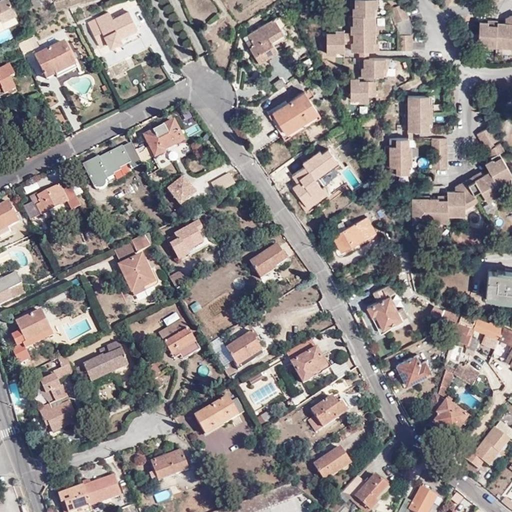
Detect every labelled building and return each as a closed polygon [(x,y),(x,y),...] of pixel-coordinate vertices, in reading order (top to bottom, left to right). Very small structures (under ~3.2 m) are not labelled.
[(0,0),(0,30),(19,22),(10,0),(0,0)] [(187,0),(199,21),(216,11),(209,0),(187,0)] [(355,0),(356,6),(360,5),(360,9),(358,9),(358,17),(354,17),(354,23),(358,23),(358,26),(356,26),(356,35),(349,35),(349,41),(353,41),(353,44),(351,44),(352,52),(373,52),(372,44),(375,44),(375,34),(372,34),(372,26),(375,26),(374,9),(377,9),(376,0),(355,0)] [(407,18),(404,5),(393,7),(396,20),(407,18)] [(135,28),(128,12),(112,19),(110,13),(97,18),(110,46),(122,40),(120,35),(135,28)] [(479,23),(478,44),(486,45),(486,47),(495,48),(495,46),(503,46),(504,49),(511,49),(511,16),(509,18),(509,25),(505,25),(497,24),(497,22),(491,22),(491,26),(488,26),(488,24),(479,23)] [(218,22),(215,18),(199,29),(202,32),(218,22)] [(277,52),(273,45),(269,37),(281,30),(274,19),(243,38),(259,64),(277,52)] [(269,37),(273,45),(287,37),(287,34),(283,28),(281,30),(269,37)] [(344,52),(344,44),(344,35),(344,31),(336,32),(335,32),(335,34),(332,34),(332,29),(326,30),(327,55),(336,55),(336,52),(344,52)] [(412,50),(412,34),(397,34),(396,50),(412,50)] [(17,46),(22,55),(33,50),(28,39),(17,46)] [(64,42),(34,58),(44,80),(54,76),(56,79),(77,68),(64,42)] [(360,59),(360,65),(364,65),(364,69),(362,69),(362,77),(362,81),(359,81),(359,79),(350,79),(351,100),(359,100),(359,103),(368,103),(368,97),(376,97),(375,77),(383,77),(383,69),(385,69),(385,59),(360,59)] [(0,91),(2,91),(4,95),(15,90),(10,78),(15,75),(9,66),(0,70),(0,91)] [(312,78),(307,73),(299,79),(303,85),(312,78)] [(309,89),(305,92),(309,100),(314,97),(309,89)] [(309,100),(305,92),(273,112),(286,133),(318,113),(309,100)] [(408,131),(412,131),(429,131),(429,123),(431,123),(431,104),(429,104),(429,96),(408,96),(408,104),(408,105),(410,105),(410,108),(406,108),(406,120),(410,120),(410,123),(408,123),(408,131)] [(184,141),(174,122),(144,137),(155,158),(171,150),(170,149),(184,141)] [(477,135),(485,149),(493,144),(498,141),(490,128),(477,135)] [(408,148),(408,139),(390,140),(390,148),(390,152),(386,152),(386,163),(390,163),(390,167),(390,175),(409,175),(409,167),(408,148)] [(447,170),(447,139),(432,139),(432,170),(447,170)] [(494,147),(487,152),(491,159),(494,157),(496,161),(493,163),(492,161),(485,165),(490,173),(483,177),(480,179),(478,175),(459,186),(459,193),(455,193),(447,193),(447,197),(441,197),(441,201),(438,201),(438,199),(430,199),(430,197),(424,197),(424,202),(421,202),(421,200),(420,200),(412,200),(413,221),(420,221),(421,223),(430,223),(430,220),(438,220),(438,223),(448,223),(448,214),(455,214),(456,217),(465,217),(465,209),(467,209),(478,202),(473,195),(480,191),(486,202),(494,198),(493,195),(500,191),(498,187),(496,183),(502,179),(503,182),(511,177),(499,154),(504,152),(500,144),(494,147)] [(98,159),(83,167),(94,188),(96,187),(97,188),(98,189),(105,185),(105,184),(105,183),(107,182),(106,180),(114,176),(113,175),(120,171),(119,170),(130,164),(133,170),(142,165),(132,145),(122,150),(122,148),(103,158),(104,160),(100,162),(98,159)] [(314,196),(317,200),(327,193),(330,196),(345,186),(336,174),(345,167),(331,147),(322,153),(320,151),(303,163),(305,166),(297,172),(296,172),(301,180),(296,183),(293,186),(304,203),(314,196)] [(296,172),(297,172),(296,171),(290,175),(296,183),(301,180),(296,172)] [(216,193),(235,184),(230,173),(211,181),(216,193)] [(184,176),(167,188),(180,207),(197,196),(184,176)] [(498,187),(511,177),(503,182),(502,179),(496,183),(498,187)] [(33,203),(24,207),(30,221),(67,202),(71,210),(80,206),(67,181),(38,196),(37,193),(30,197),(33,203)] [(168,190),(161,194),(170,209),(176,205),(168,190)] [(318,201),(317,200),(314,196),(304,203),(308,208),(318,201)] [(18,222),(7,203),(0,206),(0,237),(9,233),(7,228),(18,222)] [(346,230),(331,238),(329,239),(334,249),(339,247),(342,253),(367,239),(368,241),(374,238),(373,236),(376,234),(367,220),(346,230)] [(179,261),(189,256),(187,253),(203,244),(198,236),(204,233),(198,223),(167,240),(169,245),(170,245),(179,261)] [(328,233),(331,238),(346,230),(343,224),(332,230),(332,232),(328,233)] [(153,233),(145,237),(151,247),(158,243),(153,233)] [(187,253),(189,256),(190,258),(211,246),(204,233),(198,236),(203,244),(187,253)] [(145,237),(131,244),(136,254),(151,247),(145,237)] [(120,267),(136,260),(130,246),(114,254),(120,267)] [(287,260),(277,246),(251,263),(262,280),(279,269),(277,267),(287,260)] [(418,266),(415,259),(413,260),(409,252),(400,253),(399,272),(408,272),(408,268),(418,266)] [(471,271),(472,257),(460,256),(459,270),(471,271)] [(141,258),(136,260),(120,267),(134,298),(144,293),(143,290),(153,286),(154,289),(156,288),(157,287),(157,285),(157,282),(153,272),(149,274),(141,258)] [(488,272),(486,297),(511,299),(511,274),(496,273),(488,272)] [(0,305),(0,306),(25,294),(20,284),(21,284),(16,274),(0,281),(0,305)] [(181,274),(170,280),(176,290),(187,284),(181,274)] [(377,301),(366,306),(371,315),(374,313),(382,328),(401,319),(401,318),(406,315),(402,307),(397,310),(389,295),(395,292),(390,283),(372,292),(377,301)] [(448,316),(452,308),(445,305),(445,306),(435,302),(432,309),(448,316)] [(55,331),(46,310),(16,323),(25,345),(55,331)] [(374,313),(371,315),(380,333),(383,331),(382,328),(374,313)] [(505,323),(479,317),(475,327),(468,324),(467,328),(457,325),(452,339),(467,346),(473,330),(485,334),(499,339),(499,338),(505,323)] [(184,322),(166,332),(169,338),(163,341),(171,356),(184,349),(189,357),(201,351),(184,322)] [(511,343),(511,348),(505,362),(511,365),(511,327),(505,323),(499,338),(511,343)] [(447,328),(440,331),(443,337),(450,333),(447,328)] [(126,336),(138,356),(149,350),(137,329),(126,336)] [(260,340),(254,331),(226,350),(237,367),(261,352),(255,343),(260,340)] [(169,338),(166,332),(160,336),(163,341),(169,338)] [(481,345),(494,350),(499,339),(485,334),(481,345)] [(468,347),(476,349),(478,339),(471,337),(468,347)] [(129,365),(120,343),(101,351),(103,357),(75,369),(80,382),(89,379),(91,382),(129,365)] [(317,348),(291,363),(303,385),(313,379),(311,374),(326,366),(317,348)] [(184,360),(189,357),(184,349),(171,356),(174,361),(182,357),(184,360)] [(421,365),(416,355),(397,365),(407,384),(432,372),(427,362),(421,365)] [(50,392),(55,402),(49,404),(38,409),(44,422),(47,421),(52,432),(77,421),(60,384),(59,385),(56,379),(71,372),(70,368),(65,356),(58,359),(56,360),(60,369),(51,373),(53,376),(35,385),(37,388),(44,394),(50,392)] [(331,368),(337,378),(349,371),(343,361),(331,368)] [(154,364),(145,369),(152,382),(158,379),(159,378),(158,375),(160,374),(154,364)] [(453,376),(472,388),(480,375),(465,366),(463,369),(459,366),(456,371),(444,364),(443,369),(446,371),(453,376)] [(434,395),(427,418),(453,440),(470,419),(447,399),(453,376),(446,371),(438,395),(444,397),(441,401),(434,395)] [(264,380),(260,374),(247,380),(251,387),(264,380)] [(158,379),(152,382),(157,391),(163,387),(158,379)] [(49,404),(55,402),(50,392),(44,394),(37,388),(35,385),(30,387),(49,404)] [(338,405),(333,397),(312,411),(315,417),(308,422),(316,433),(348,412),(342,402),(338,405)] [(230,403),(228,399),(194,418),(204,435),(244,413),(236,399),(230,403)] [(257,417),(260,424),(273,418),(269,411),(257,417)] [(470,454),(465,460),(479,471),(485,464),(490,468),(511,441),(511,442),(511,432),(501,423),(496,430),(496,429),(474,457),(470,454)] [(352,464),(342,448),(314,466),(325,482),(352,464)] [(181,452),(150,463),(158,482),(188,470),(181,452)] [(357,496),(371,509),(379,502),(376,499),(389,486),(377,474),(368,484),(357,496)] [(82,486),(81,486),(88,506),(120,495),(113,475),(90,483),(82,486)] [(365,511),(368,511),(371,509),(357,496),(368,484),(360,476),(344,492),(365,511)] [(217,511),(256,511),(304,494),(291,483),(228,508),(217,511)] [(81,486),(80,486),(68,491),(66,485),(55,488),(63,511),(72,511),(88,506),(81,486)] [(408,511),(409,511),(410,511),(428,511),(429,510),(437,496),(421,488),(413,502),(406,498),(398,511),(408,511)]
